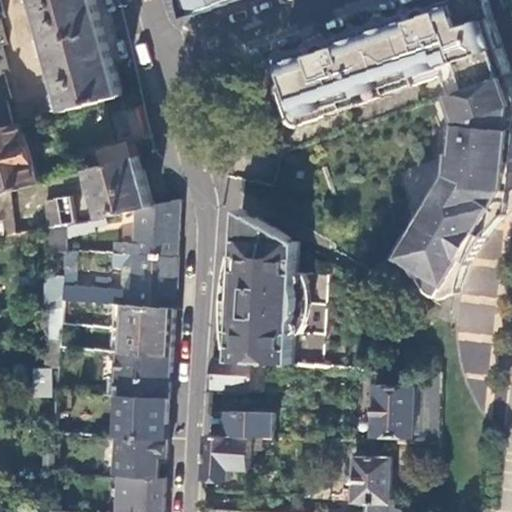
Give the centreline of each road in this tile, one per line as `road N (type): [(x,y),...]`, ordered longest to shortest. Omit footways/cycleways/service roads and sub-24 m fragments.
road 1 (residential): [(171,61),(206,203),(187,511)]
road 2 (residential): [(171,61),(356,0)]
